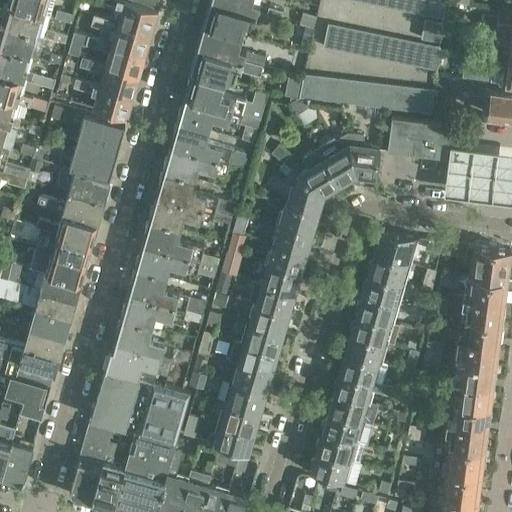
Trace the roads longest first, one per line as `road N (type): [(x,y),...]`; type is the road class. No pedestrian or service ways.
road 1 (residential): [(37,508),(188,0)]
road 2 (residential): [(269,511),(348,222),(374,211),(511,226)]
